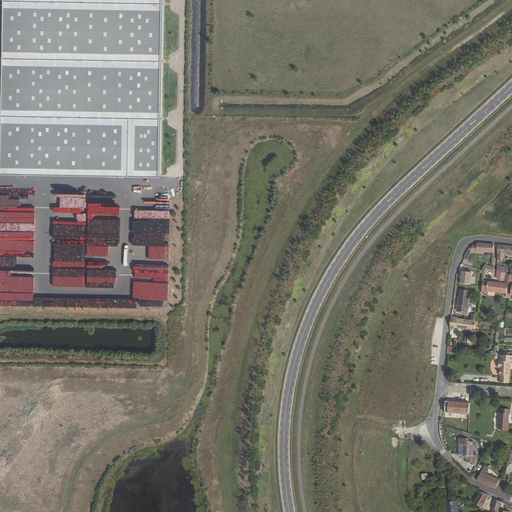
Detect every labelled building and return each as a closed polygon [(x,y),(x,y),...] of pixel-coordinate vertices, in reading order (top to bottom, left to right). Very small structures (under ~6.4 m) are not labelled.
[(0,0),(0,21),(6,22),(5,51),(0,51),(0,65),(3,66),(1,176),(162,178),(164,0),(0,0)] [(81,238),(98,238),(99,220),(92,220),(92,214),(87,214),(88,195),(76,195),(57,194),(57,211),(81,212),(81,238)] [(22,220),(23,199),(1,198),(0,218),(0,229),(35,231),(35,220),(22,220)] [(102,199),(102,212),(115,212),(116,199),(102,199)] [(169,254),(170,228),(136,227),(136,235),(158,235),(158,253),(169,254)] [(489,253),(489,258),(493,259),(495,245),(479,243),(474,244),(466,250),(489,253)] [(86,264),(87,245),(58,245),(57,263),(86,264)] [(511,246),(498,245),(496,261),(499,262),(500,254),(511,255),(511,246)] [(100,288),(100,270),(64,269),(63,287),(100,288)] [(458,284),(470,285),(471,272),(459,271),(458,284)] [(170,276),(145,276),(145,280),(142,280),(142,296),(134,296),(134,306),(170,306),(170,276)] [(482,282),(481,294),(487,295),(488,293),(505,295),(507,288),(507,284),(505,284),(482,282)] [(459,290),(456,312),(466,313),(469,291),(459,290)] [(0,298),(0,304),(32,306),(33,291),(22,291),(21,300),(14,299),(14,302),(7,301),(7,298),(0,298)] [(451,317),(449,328),(475,330),(475,326),(477,326),(478,322),(475,322),(472,321),(457,320),(457,318),(451,317)] [(500,371),(499,380),(508,381),(509,359),(498,359),(498,364),(499,364),(499,370),(500,371)] [(466,402),(446,402),(445,413),(465,414),(466,402)] [(497,412),(496,428),(506,429),(507,413),(508,409),(499,408),(499,412),(497,412)] [(459,455),(462,456),(462,458),(463,459),(462,463),(472,464),(472,461),(471,461),(472,456),(469,456),(471,443),(465,442),(465,440),(456,439),(456,445),(459,445),(459,455)] [(483,471),(479,469),(475,479),(474,480),(485,486),(493,489),(494,486),(495,482),(497,480),(481,473),(483,471)] [(476,491),(468,503),(477,507),(484,494),(476,491)] [(494,499),(489,508),(494,511),(500,501),(494,499)] [(447,511),(458,511),(458,500),(446,502),(447,511)]
